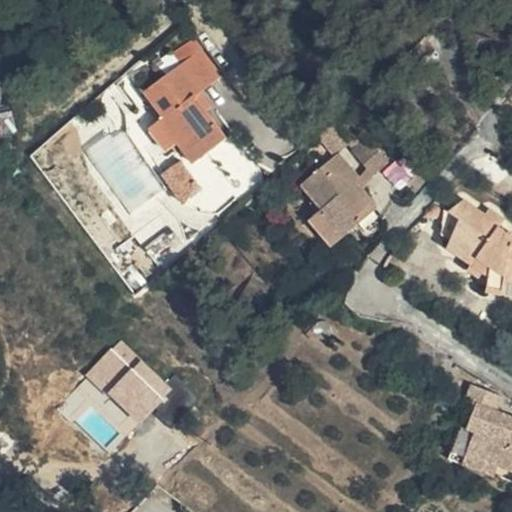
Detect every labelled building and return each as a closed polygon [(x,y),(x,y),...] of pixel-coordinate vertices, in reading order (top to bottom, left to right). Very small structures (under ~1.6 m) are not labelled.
[(223,76),(248,60),(226,29),(165,74),(183,101),(171,109),(189,135),(200,127),(216,150),(247,129),(225,97),(214,82),(223,76)] [(214,82),(225,97),(233,91),(223,76),(214,82)] [(387,164),(366,139),(351,152),(372,177),(387,164)] [(298,186),(318,212),(343,239),(377,210),(356,185),(361,182),(339,154),(298,186)] [(163,172),(183,201),(203,187),(183,158),(163,172)] [(234,167),(219,179),(228,190),(243,178),(234,167)] [(511,238),(498,230),(505,221),(488,209),(483,216),(462,200),(449,210),(446,209),(439,234),(449,241),(445,249),(470,264),(485,276),(484,285),(484,291),(511,297),(511,238)] [(343,239),(318,212),(308,220),(331,250),(343,239)] [(485,276),(470,264),(463,272),(484,285),(485,276)] [(172,390),(120,338),(83,377),(140,425),(172,390)] [(511,417),(497,414),(500,396),(468,390),(465,409),(476,411),(470,440),(478,441),(473,469),(495,473),(497,468),(511,470),(511,417)]
